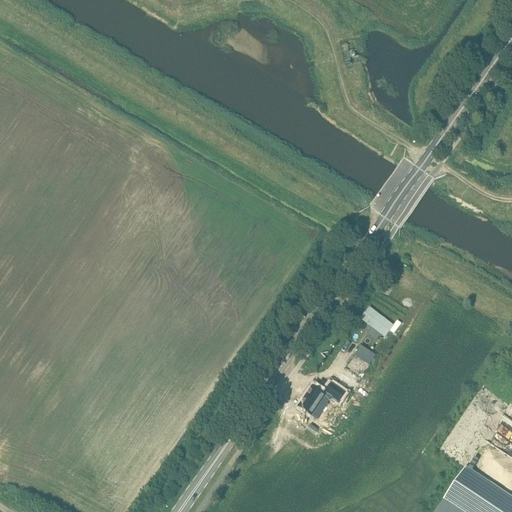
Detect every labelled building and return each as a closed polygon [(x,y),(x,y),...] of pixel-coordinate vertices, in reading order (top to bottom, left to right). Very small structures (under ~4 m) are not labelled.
[(371,366),(377,356),(359,345),(353,355),(371,366)] [(346,372),(339,381),(350,388),(356,379),(346,372)] [(324,396),(312,388),(299,407),(317,420),(331,398),(339,403),(345,394),(332,385),(324,396)] [(451,511),(511,511),(511,500),(458,468),(431,511),(426,508),(423,511),(437,511),(442,506),(451,511)] [(485,474),(486,479),(497,475),(496,470),(485,474)]
